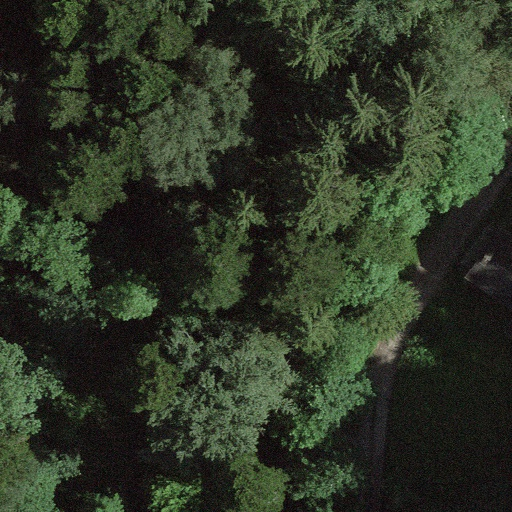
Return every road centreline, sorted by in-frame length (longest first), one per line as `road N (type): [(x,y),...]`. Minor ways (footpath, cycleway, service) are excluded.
road 1 (track): [(382,357),(435,245),(511,145)]
road 2 (track): [(233,511),(382,357)]
road 3 (track): [(359,511),(382,357)]
